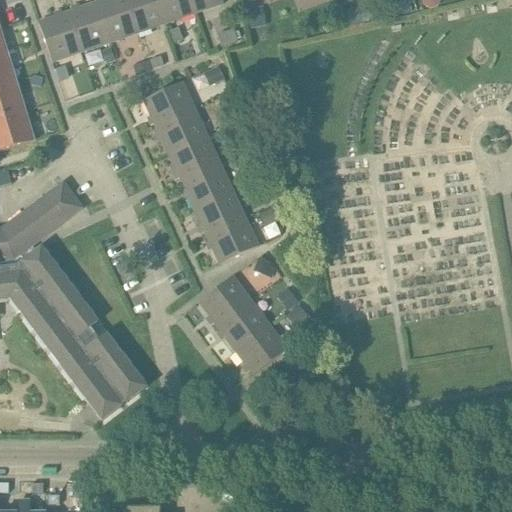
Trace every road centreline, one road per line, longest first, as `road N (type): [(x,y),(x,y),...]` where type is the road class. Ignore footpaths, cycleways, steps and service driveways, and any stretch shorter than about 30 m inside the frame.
road 1 (residential): [(180,457),(152,294),(84,127)]
road 2 (residential): [(396,511),(364,464),(344,456),(180,457)]
road 3 (residential): [(180,457),(0,457)]
